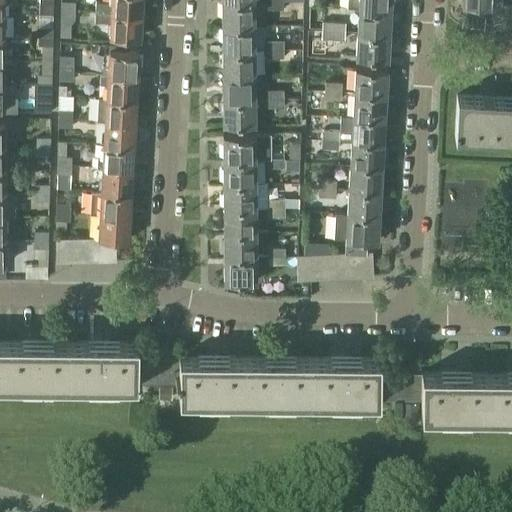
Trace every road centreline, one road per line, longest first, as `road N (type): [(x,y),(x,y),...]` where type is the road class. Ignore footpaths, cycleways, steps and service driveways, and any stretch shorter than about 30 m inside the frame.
road 1 (residential): [(160,295),(177,0)]
road 2 (residential): [(160,295),(264,312),(409,310)]
road 3 (residential): [(409,310),(422,65)]
road 4 (residential): [(0,293),(160,295)]
